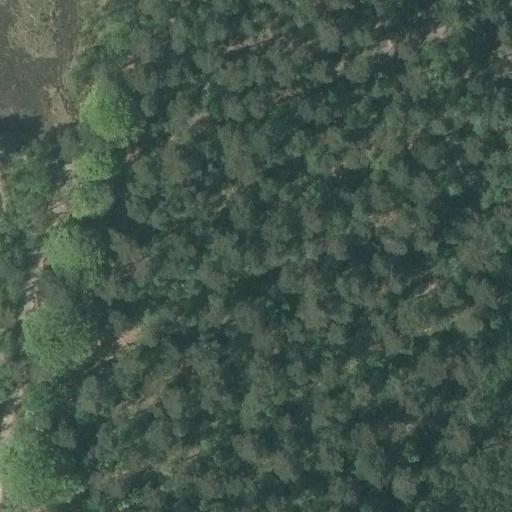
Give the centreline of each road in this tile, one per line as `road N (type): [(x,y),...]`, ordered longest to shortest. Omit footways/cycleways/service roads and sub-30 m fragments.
road 1 (unknown): [(511,8),(119,153),(11,149)]
road 2 (track): [(48,511),(149,0)]
road 3 (unknown): [(11,149),(0,308)]
road 4 (track): [(462,26),(511,137)]
